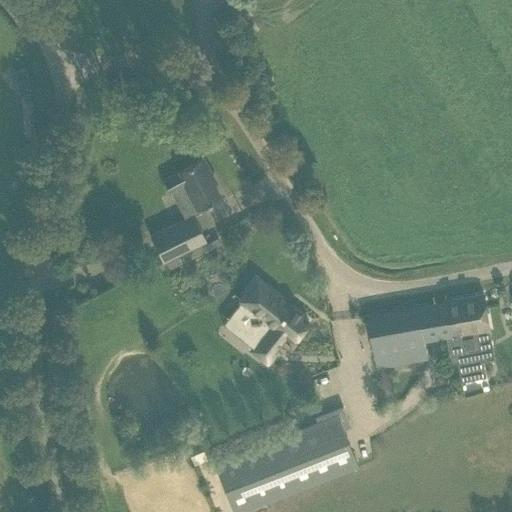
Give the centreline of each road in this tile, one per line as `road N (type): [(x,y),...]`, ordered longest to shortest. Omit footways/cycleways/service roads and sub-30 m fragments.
road 1 (unclassified): [(511,266),(391,290),(338,271),(236,116),(192,75),(57,67)]
road 2 (unclassified): [(61,511),(34,376),(35,280),(57,147),(57,67)]
